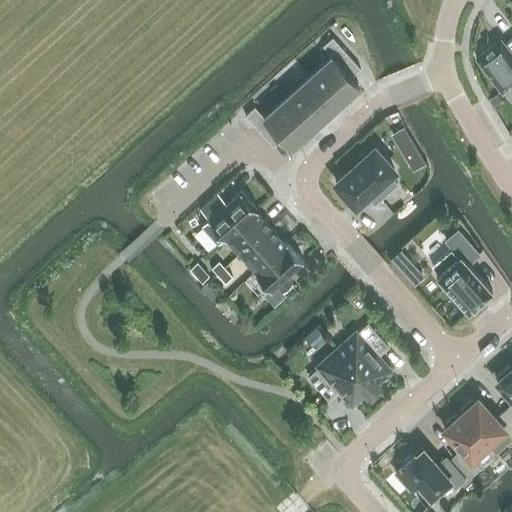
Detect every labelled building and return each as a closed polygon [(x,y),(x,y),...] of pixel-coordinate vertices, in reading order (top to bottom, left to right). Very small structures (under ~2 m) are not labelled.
[(351,76),(360,68),(332,36),(323,45),(332,55),(308,76),(335,106),(359,84),(351,76)] [(477,55),(476,56),(477,58),(477,57),(501,89),(502,91),(503,90),(503,89),(511,82),(511,38),(506,44),(501,37),(499,38),(500,39),(477,56),(477,55)] [(335,106),(308,76),(286,96),(313,125),(335,106)] [(245,114),(273,146),(283,137),(290,146),(313,125),(286,96),(263,116),(255,106),(245,114)] [(374,146),(335,181),(355,203),(371,189),(379,198),(396,182),(388,173),(394,168),(374,146)] [(219,243),(226,236),(256,210),(258,208),(241,189),(223,205),(217,199),(208,207),(214,214),(202,224),(219,243)] [(270,226),(256,210),(226,236),(240,253),(270,226)] [(254,270),(285,242),(270,226),(240,253),(254,270)] [(479,253),(458,229),(446,239),(452,247),(433,264),(439,271),(436,275),(468,311),(492,289),(468,263),(479,253)] [(286,240),(285,242),(254,270),(270,288),(265,293),(274,304),(285,293),(283,290),(292,282),(286,275),(303,259),(286,240)] [(401,257),(394,249),(388,254),(396,262),(401,257)] [(216,274),(224,268),(216,259),(208,265),(216,274)] [(224,268),(216,274),(224,283),(232,276),(224,268)] [(358,332),(356,331),(337,348),(373,388),(379,383),(377,381),(391,369),(378,354),(388,345),(368,323),(358,332)] [(367,394),(373,388),(337,348),(318,365),(319,367),(309,376),(329,399),(339,389),(352,404),(366,392),(367,394)] [(511,366),(510,364),(498,374),(500,377),(497,380),(511,396),(511,402),(505,409),(511,416),(511,366)] [(511,437),(511,436),(511,416),(505,409),(496,418),(477,397),(474,400),(472,397),(460,408),(462,411),(461,412),(488,442),(504,428),(511,437)] [(472,457),(488,442),(461,412),(459,414),(456,411),(445,422),(447,425),(444,428),(462,448),(452,457),(469,475),(480,466),(472,457)] [(446,456),(437,464),(423,447),(415,454),(413,452),(401,462),(403,465),(396,471),(411,488),(418,481),(430,495),(449,479),(455,487),(466,478),(446,456)]
